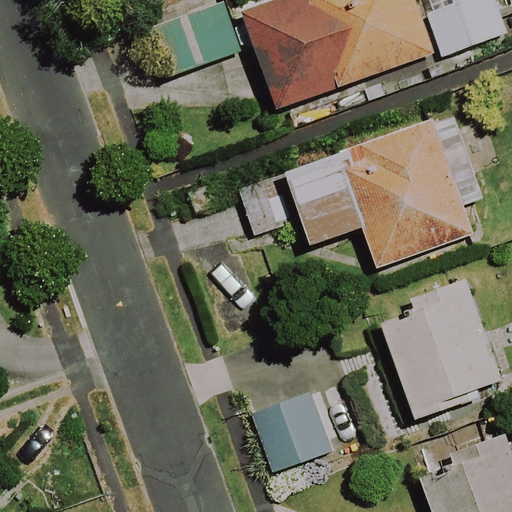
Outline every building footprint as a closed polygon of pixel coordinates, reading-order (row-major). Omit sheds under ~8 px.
[(418,0),(290,0),(245,15),(278,111),(440,57),(441,62),(510,39),(496,0),(475,0),(424,17),(418,0)] [(239,58),(226,22),(155,46),(167,82),(239,58)] [(463,211),(476,206),(454,140),(441,144),(435,125),(287,175),(312,249),(364,231),(378,273),(473,241),(463,211)] [(292,227),(280,187),(241,200),(254,240),(292,227)] [(501,384),(465,290),(380,323),(415,416),(501,384)] [(395,444),(370,377),(341,387),(363,450),(373,449),(372,447),(395,444)] [(328,457),(308,400),(254,419),(275,476),(328,457)] [(511,511),(511,458),(502,431),(450,450),(454,463),(419,476),(431,511),(511,511)]
